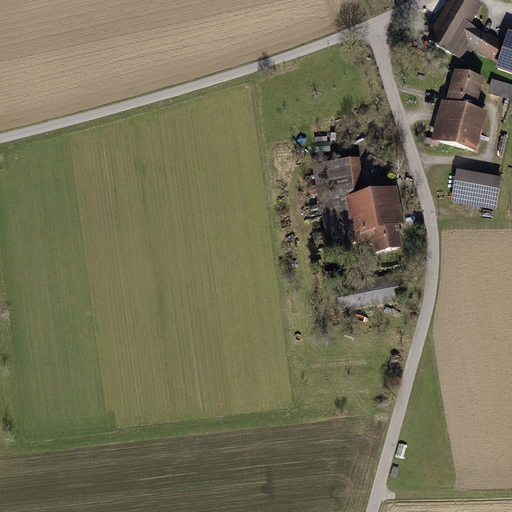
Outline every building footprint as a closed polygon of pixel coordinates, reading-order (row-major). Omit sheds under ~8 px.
[(462,0),(450,0),(427,43),(462,62),(477,35),(462,27),(474,6),(462,0)] [(511,32),(504,30),(490,72),(511,78),(511,32)] [(436,101),(426,143),(472,154),(482,114),(475,113),(483,81),(451,73),(444,102),(436,101)] [(511,99),(511,85),(494,79),(490,92),(511,99)] [(313,162),(330,247),(367,240),(370,258),(409,250),(396,185),(369,191),(362,152),(313,162)] [(499,180),(453,171),(447,204),(493,212),(499,180)] [(341,291),(345,311),(395,299),(390,280),(341,291)]
